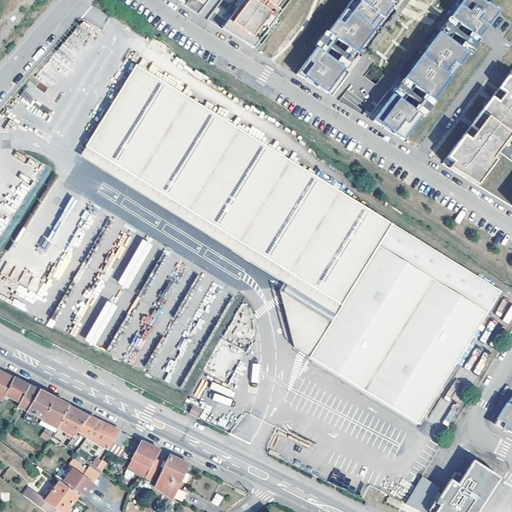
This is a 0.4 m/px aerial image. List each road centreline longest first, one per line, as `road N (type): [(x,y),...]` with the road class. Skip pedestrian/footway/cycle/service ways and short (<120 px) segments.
road 1 (residential): [(148,0),(511,226)]
road 2 (secondary): [(273,482),(0,345)]
road 3 (unknown): [(375,511),(386,486),(409,469),(503,448)]
road 4 (residential): [(511,452),(472,426),(511,358)]
